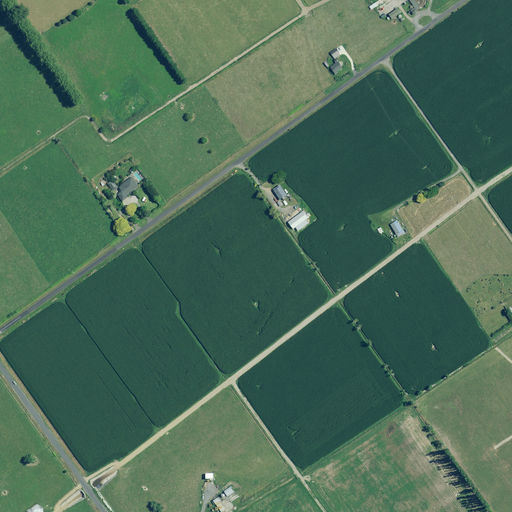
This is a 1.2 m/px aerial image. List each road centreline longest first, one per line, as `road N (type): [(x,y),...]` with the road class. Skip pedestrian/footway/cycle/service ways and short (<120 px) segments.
road 1 (unclassified): [(0,331),(465,0)]
road 2 (unclassified): [(104,511),(0,364)]
